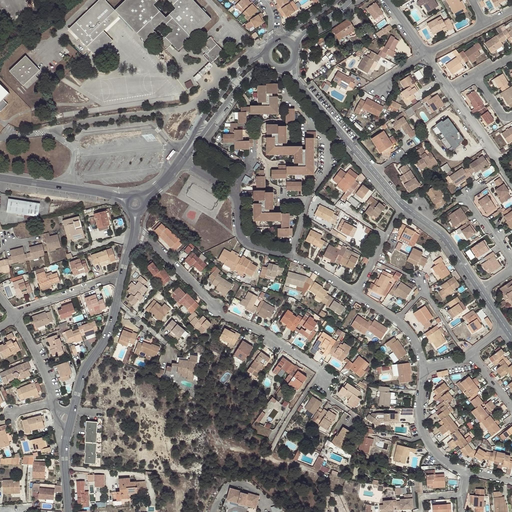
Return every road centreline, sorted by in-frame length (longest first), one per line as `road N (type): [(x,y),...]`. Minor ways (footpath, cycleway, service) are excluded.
road 1 (residential): [(347,410),(319,388),(326,376),(216,310),(133,227)]
road 2 (residential): [(374,171),(443,236),(480,289)]
road 3 (residential): [(284,85),(327,139),(328,170),(307,200)]
road 4 (residential): [(287,67),(374,171)]
road 5 (unclassified): [(181,159),(240,84),(270,63)]
road 6 (unclassified): [(0,178),(126,200)]
road 7 (unclassified): [(266,51),(233,78),(188,145)]
road 8 (residential): [(466,472),(425,438),(421,369)]
road 9 (residential): [(339,205),(386,237),(354,293)]
